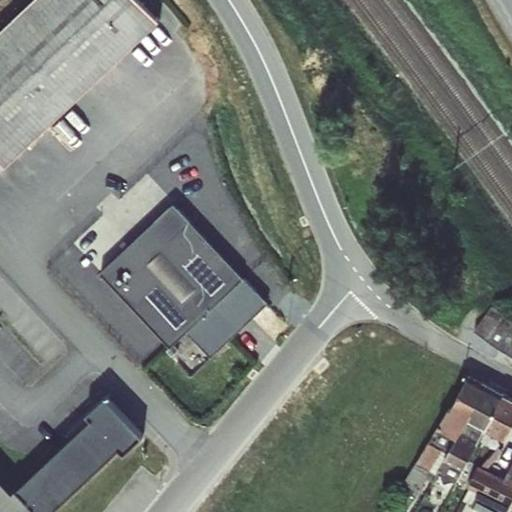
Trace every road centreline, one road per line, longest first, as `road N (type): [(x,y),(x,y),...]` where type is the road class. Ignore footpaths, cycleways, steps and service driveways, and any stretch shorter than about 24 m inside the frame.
road 1 (tertiary): [(229,0),(283,98),(333,233),(361,280)]
road 2 (unclassified): [(0,236),(207,460)]
road 3 (tertiary): [(207,460),(361,280)]
road 4 (unclassified): [(361,280),(420,328),(511,379)]
